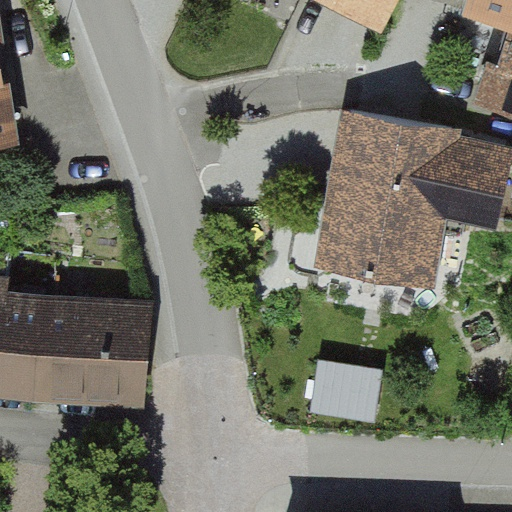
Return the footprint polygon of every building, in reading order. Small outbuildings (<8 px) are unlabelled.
[(0,0),(0,143),(23,141),(4,0),(0,0)] [(355,0),(385,15),(392,0),(355,0)] [(486,98),(511,105),(511,0),(484,0),(480,15),(511,23),(511,55),(509,65),(497,62),(486,98)] [(355,111),(328,261),(429,278),(442,206),(496,217),(510,159),(452,147),(455,128),(355,111)] [(0,294),(0,391),(142,407),(153,312),(0,294)] [(383,372),(321,362),(314,406),(376,415),(383,372)]
